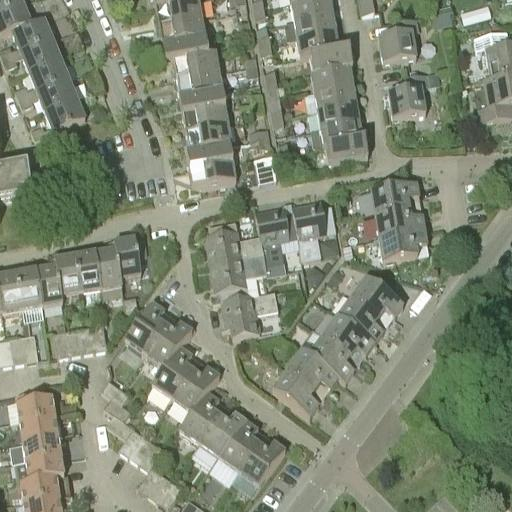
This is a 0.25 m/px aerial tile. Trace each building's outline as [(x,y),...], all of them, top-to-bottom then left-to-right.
[(0,0),(0,19),(26,10),(22,0),(0,0)] [(198,8),(196,0),(152,0),(155,15),(198,8)] [(244,0),(234,2),(235,11),(246,9),(244,0)] [(288,0),(290,10),(329,4),(328,0),(288,0)] [(356,0),(361,22),(374,20),(370,0),(356,0)] [(294,29),(333,22),(329,4),(290,10),(294,29)] [(252,8),(253,16),(264,15),(262,7),(252,8)] [(158,33),(201,25),(198,8),(155,15),(158,33)] [(0,44),(12,39),(34,31),(26,10),(0,19),(0,44)] [(430,16),(431,23),(449,19),(451,19),(449,13),(430,16)] [(264,15),(253,16),(254,27),(265,25),(264,15)] [(297,47),(336,40),(333,22),(294,29),(294,30),(284,31),(287,49),(297,48),(297,47)] [(201,25),(158,33),(161,51),(204,44),(201,25)] [(395,42),(378,45),(382,72),(416,66),(412,40),(419,38),(416,25),(393,30),(395,42)] [(20,60),(52,47),(44,27),(34,31),(12,39),(19,56),(20,60)] [(250,36),(249,28),(238,30),(240,38),(250,36)] [(250,36),(240,38),(241,47),(252,45),(250,36)] [(310,63),(339,58),(336,40),(297,47),(297,48),(300,66),(310,64),(310,63)] [(511,51),(508,52),(506,40),(473,45),(475,57),(484,56),(489,86),(490,86),(511,82),(511,51)] [(268,43),(258,45),(259,53),(269,51),(268,43)] [(204,44),(161,51),(164,70),(172,69),(172,68),(207,62),(204,44)] [(23,66),(28,80),(60,67),(52,47),(20,60),(23,66)] [(269,51),(259,53),(261,63),(271,61),(269,51)] [(11,59),(11,58),(9,54),(0,57),(0,63),(2,67),(13,63),(11,59)] [(311,81),(311,82),(352,75),(349,57),(339,58),(310,63),(310,64),(313,81),(311,81)] [(172,68),(172,69),(175,86),(219,79),(215,61),(207,62),(172,68)] [(15,68),(13,63),(2,67),(6,77),(17,72),(15,68)] [(257,72),(255,63),(244,65),(246,74),(257,72)] [(37,101),(68,88),(60,67),(28,80),(35,96),(37,101)] [(257,72),(246,74),(247,83),(258,82),(257,72)] [(314,100),(353,93),(350,76),(352,76),(352,75),(311,82),(314,100)] [(219,79),(175,86),(178,104),(222,97),(219,79)] [(274,79),(264,81),(265,89),(276,88),(274,79)] [(412,84),(402,86),(404,97),(387,100),(392,128),(425,122),(421,94),(426,93),(426,95),(438,93),(436,80),(417,83),(412,84)] [(511,82),(490,86),(495,114),(478,116),(480,130),(511,124),(511,122),(510,111),(511,110),(511,82)] [(45,121),(76,108),(68,88),(37,101),(39,106),(45,121)] [(268,107),(279,105),(277,97),(276,88),(265,89),(267,99),(268,107)] [(317,118),(356,111),(353,93),(314,100),(317,118)] [(28,99),(27,98),(26,94),(14,98),(18,108),(29,103),(28,99)] [(181,122),(225,115),(222,97),(178,104),(181,122)] [(262,108),(261,100),(251,102),(252,110),(262,108)] [(32,109),(31,108),(29,103),(18,108),(22,117),(33,112),(32,109)] [(282,124),(280,115),(279,105),(268,107),(270,117),(271,126),(282,124)] [(51,136),(53,141),(85,128),(76,108),(45,121),(51,136)] [(262,108),(252,110),(253,120),(264,118),(262,108)] [(317,118),(320,136),(359,129),(356,111),(317,118)] [(185,141),(228,133),(225,115),(181,122),(185,141)] [(282,124),(271,126),(273,135),(283,133),(282,124)] [(359,129),(320,136),(320,137),(310,138),(313,157),(323,155),(325,155),(325,154),(362,148),(362,147),(359,129)] [(229,152),(231,152),(228,133),(185,141),(188,158),(188,159),(229,152)] [(44,138),(42,134),(31,138),(35,148),(46,144),(44,139),(44,138)] [(268,145),(267,136),(248,139),(250,148),(258,147),(268,145)] [(268,145),(258,147),(260,156),(270,154),(268,145)] [(325,154),(325,155),(328,173),(367,166),(364,147),(362,147),(362,148),(325,154)] [(286,152),(276,153),(277,162),(288,161),(287,156),(295,155),(296,160),(306,158),(304,148),(294,150),(286,152)] [(189,178),(232,170),(229,152),(188,159),(188,158),(186,159),(189,178)] [(277,162),(279,171),(289,170),(288,161),(277,162)] [(254,169),(257,190),(275,187),(272,166),(254,169)] [(232,170),(189,178),(192,196),(235,189),(232,170)] [(0,208),(32,204),(27,171),(0,174),(0,208)] [(428,203),(418,204),(416,191),(370,198),(374,223),(429,213),(428,203)] [(292,215),(293,220),(298,248),(297,248),(301,269),(320,266),(316,245),(335,241),(331,214),(321,215),(321,214),(312,215),(311,212),(292,215)] [(378,246),(424,239),(422,226),(431,224),(429,213),(374,223),(378,246)] [(284,222),(284,220),(275,221),(274,218),(254,221),(258,245),(259,245),(262,264),(264,276),(283,273),(279,251),(297,248),(298,248),(293,220),(284,222)] [(206,254),(209,273),(262,264),(259,245),(258,245),(238,248),(235,230),(208,235),(210,244),(208,244),(210,253),(206,254)] [(436,251),(426,252),(424,239),(378,246),(382,271),(428,263),(433,262),(432,257),(437,256),(436,251)] [(120,286),(140,283),(138,265),(145,264),(143,247),(114,251),(120,286)] [(353,250),(345,252),(347,263),(355,262),(353,250)] [(95,261),(100,298),(121,295),(120,286),(114,251),(104,253),(105,259),(95,261)] [(74,256),(81,301),(100,298),(95,261),(85,262),(84,255),(74,256)] [(60,304),(61,304),(81,301),(74,256),(64,258),(65,265),(55,267),(60,304)] [(217,291),(221,311),(247,306),(247,305),(257,303),(255,286),(285,281),(283,273),(264,276),(262,264),(209,273),(212,292),(217,291)] [(321,272),(326,276),(332,270),(326,266),(321,272)] [(35,278),(41,315),(62,312),(61,304),(60,304),(55,267),(54,267),(54,268),(45,269),(46,277),(35,278)] [(14,274),(21,318),(41,315),(35,278),(26,280),(24,272),(14,274)] [(0,283),(0,314),(1,321),(21,318),(14,274),(4,275),(6,283),(0,283)] [(337,292),(345,282),(337,276),(330,286),(337,292)] [(394,324),(403,313),(365,286),(350,305),(396,339),(402,330),(394,324)] [(274,308),(285,306),(284,299),(273,301),(274,308)] [(231,337),(232,346),(259,342),(256,323),(276,320),(273,300),(257,303),(247,305),(247,306),(221,311),(224,328),(227,328),(229,337),(231,337)] [(125,318),(137,316),(135,304),(123,306),(125,318)] [(350,305),(336,325),(373,353),(382,342),(389,347),(396,339),(350,305)] [(124,348),(144,363),(170,327),(163,321),(164,320),(152,311),(124,348)] [(336,325),(321,345),(366,378),(373,369),(365,363),(373,353),(336,325)] [(144,363),(162,377),(163,377),(179,355),(180,356),(192,340),(179,331),(178,332),(170,327),(144,363)] [(57,339),(65,338),(64,330),(56,332),(57,339)] [(90,334),(94,359),(106,357),(102,332),(90,334)] [(78,336),(82,361),(94,359),(90,334),(78,336)] [(65,338),(69,363),(82,361),(78,336),(65,338)] [(53,340),(57,365),(69,363),(65,338),(57,339),(53,340)] [(21,345),(25,370),(38,368),(34,343),(29,343),(24,344),(21,345)] [(9,347),(13,372),(25,370),(21,345),(9,347)] [(366,378),(321,345),(307,364),(338,387),(344,392),(352,381),(360,386),(366,378)] [(0,348),(0,371),(0,374),(13,372),(9,347),(0,348)] [(257,364),(261,358),(255,353),(250,359),(257,364)] [(191,364),(180,356),(179,355),(163,377),(162,377),(150,393),(171,409),(198,372),(190,366),(191,364)] [(338,403),(330,397),(338,387),(307,364),(301,359),(286,379),(331,412),(338,403)] [(171,409),(189,422),(190,423),(206,401),(207,401),(219,385),(206,376),(205,377),(198,372),(171,409)] [(331,412),(286,379),(272,398),(309,426),(317,415),(325,420),(331,412)] [(128,402),(108,388),(101,398),(110,405),(120,413),(128,402)] [(178,437),(198,452),(225,416),(217,411),(219,410),(207,401),(206,401),(190,423),(189,422),(178,437)] [(103,415),(113,422),(123,430),(130,420),(120,413),(110,405),(103,415)] [(16,411),(19,431),(54,426),(51,406),(16,411)] [(233,422),(225,416),(198,452),(218,467),(246,429),(234,421),(233,422)] [(132,437),(123,430),(113,422),(105,432),(125,447),(132,437)] [(420,429),(381,468),(406,493),(432,467),(450,486),(463,473),(468,468),(425,424),(420,429)] [(57,445),(54,426),(19,431),(22,451),(57,445)] [(218,467),(237,481),(264,445),(257,440),(258,438),(246,429),(218,467)] [(125,447),(118,457),(128,464),(142,445),(132,437),(125,447)] [(57,445),(22,451),(25,470),(60,464),(57,445)] [(128,464),(137,471),(152,451),(142,445),(128,464)] [(271,451),(264,445),(237,481),(257,496),(285,459),(273,450),(271,451)] [(152,451),(137,471),(148,479),(150,475),(162,459),(152,451)] [(60,464),(25,470),(28,489),(55,484),(56,486),(63,485),(60,464)] [(136,495),(146,503),(161,483),(150,475),(148,479),(136,495)] [(157,510),(171,490),(161,483),(146,503),(157,510)] [(55,484),(28,489),(20,490),(23,509),(58,504),(56,486),(55,484)] [(171,490),(157,510),(159,511),(169,511),(180,497),(171,490)]
